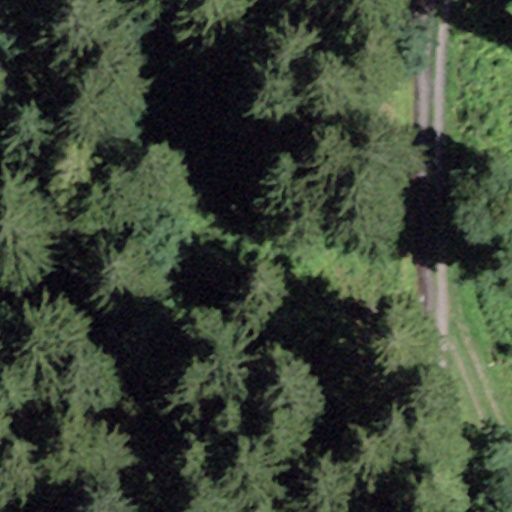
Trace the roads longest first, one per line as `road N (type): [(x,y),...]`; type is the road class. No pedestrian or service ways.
road 1 (track): [(442,511),(429,119),(445,0)]
road 2 (track): [(440,295),(511,460)]
